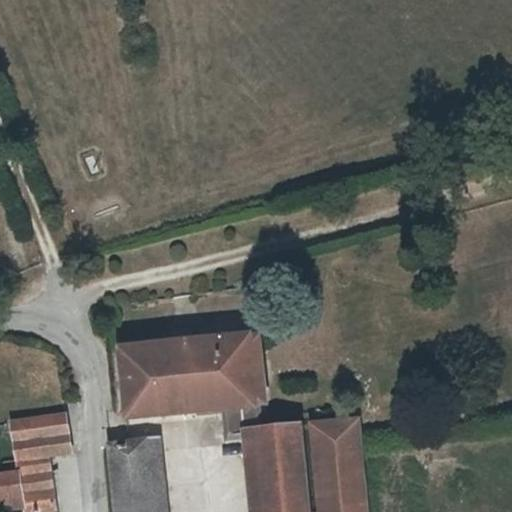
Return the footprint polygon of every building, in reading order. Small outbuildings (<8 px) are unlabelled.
[(249,449),(276,447),(278,443),(276,419),(273,349),(144,358),(149,427),(247,421),(249,449)] [(273,349),(276,419),(288,419),(284,349),(273,349)] [(34,474),(0,479),(0,499),(0,505),(36,501),(37,511),(69,511),(64,462),(88,460),(84,424),(30,430),(34,474)] [(384,511),(377,436),(335,439),(339,511),(384,511)] [(325,511),(320,440),(278,443),(276,447),(280,511),(325,511)] [(180,511),(176,452),(164,453),(168,511),(180,511)] [(168,511),(164,453),(129,456),(133,511),(168,511)]
